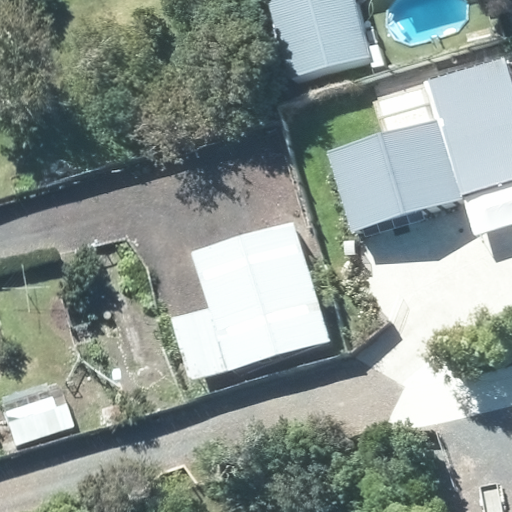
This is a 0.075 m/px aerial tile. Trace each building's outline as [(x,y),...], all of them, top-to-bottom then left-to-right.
[(297,85),(373,64),(356,0),(306,0),(276,8),(297,85)] [(327,157),(348,241),(511,199),(511,68),(428,90),(439,128),(327,157)] [(180,327),(197,381),(199,388),(336,346),(302,229),(226,251),(200,259),(217,316),(180,327)] [(0,455),(74,432),(61,390),(0,409),(0,455)] [(511,447),(443,451),(445,511),(468,511),(467,484),(511,482),(511,447)] [(511,511),(511,503),(491,511),(511,511)]
